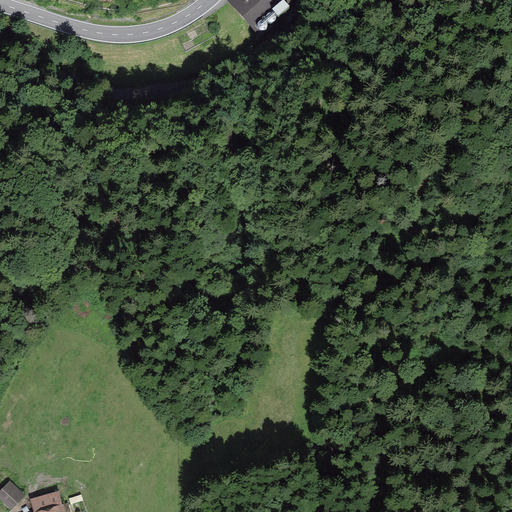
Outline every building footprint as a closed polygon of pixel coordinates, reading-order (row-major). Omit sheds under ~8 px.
[(243,0),(236,6),(255,28),(287,0),(243,0)] [(283,5),(272,14),(278,21),(289,11),(283,5)] [(206,20),(177,36),(185,52),(214,36),(206,20)] [(8,487),(0,495),(0,496),(10,507),(19,497),(8,487)] [(58,511),(58,509),(63,507),(59,495),(37,502),(40,511),(58,511)]
